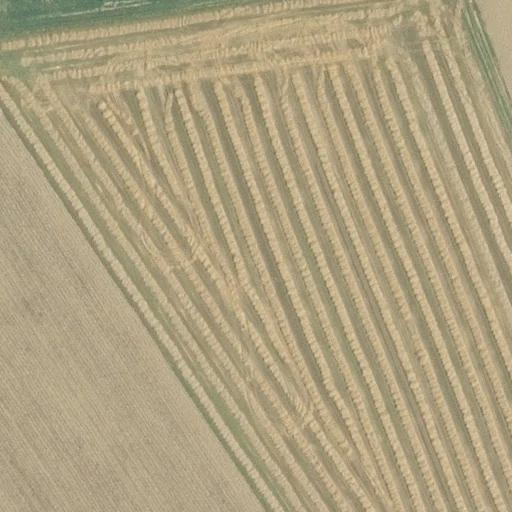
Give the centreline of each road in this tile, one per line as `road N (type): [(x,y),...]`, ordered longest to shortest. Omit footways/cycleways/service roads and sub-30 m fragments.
road 1 (track): [(0,33),(211,0)]
road 2 (track): [(511,120),(464,0)]
